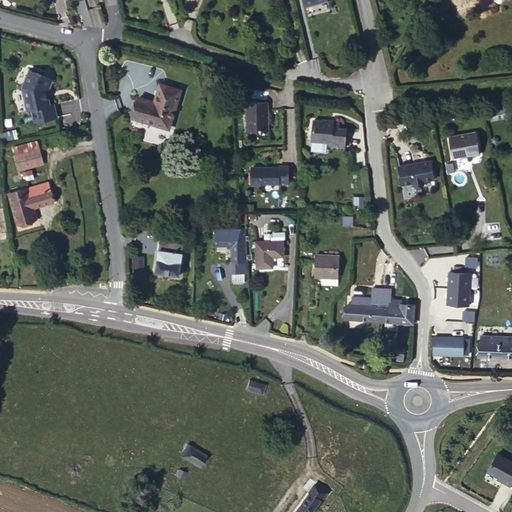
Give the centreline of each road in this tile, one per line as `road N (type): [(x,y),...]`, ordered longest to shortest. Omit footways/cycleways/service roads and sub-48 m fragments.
road 1 (residential): [(373,92),(381,218),(425,296),(418,381)]
road 2 (residential): [(114,309),(118,267),(86,48)]
road 3 (tertiary): [(406,384),(377,384),(313,355),(269,347)]
road 4 (tertiary): [(269,347),(395,413)]
